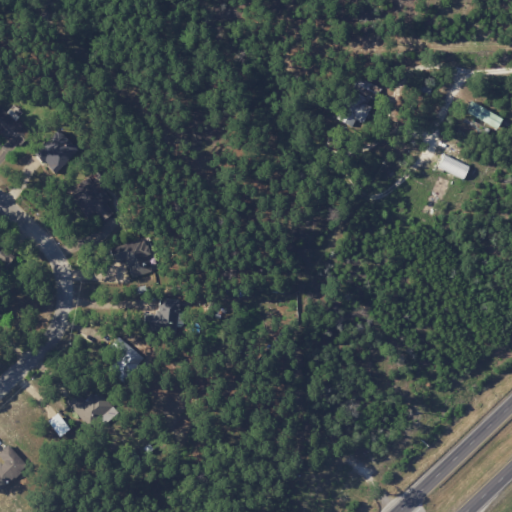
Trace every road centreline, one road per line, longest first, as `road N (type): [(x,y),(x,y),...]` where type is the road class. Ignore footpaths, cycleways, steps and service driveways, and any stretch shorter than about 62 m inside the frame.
road 1 (residential): [(0,387),(55,329),(64,291),(52,253),(0,202)]
road 2 (residential): [(350,183),(369,195),(389,189),(418,158),(463,73),(511,68)]
road 3 (trunk): [(511,401),(406,502)]
